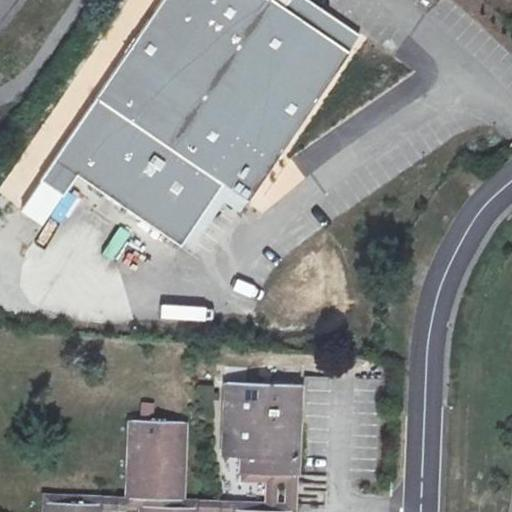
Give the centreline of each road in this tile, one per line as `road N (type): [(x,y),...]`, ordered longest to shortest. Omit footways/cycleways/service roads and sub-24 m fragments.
road 1 (residential): [(421,511),(430,342),(449,271),(477,216),(511,182)]
road 2 (unclassified): [(0,98),(35,72),(86,0)]
